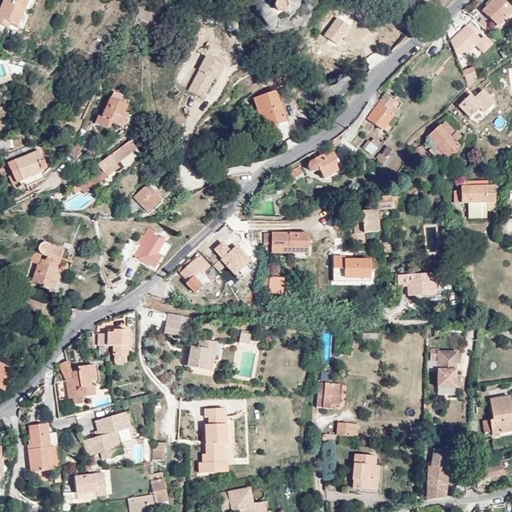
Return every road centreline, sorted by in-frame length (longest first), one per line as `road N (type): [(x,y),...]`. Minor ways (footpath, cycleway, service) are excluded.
road 1 (residential): [(0,408),(49,366),(72,327),(151,283),(270,165),(333,131),(397,58),(464,0)]
road 2 (unknown): [(130,295),(141,320),(140,360),(170,404),(160,437)]
